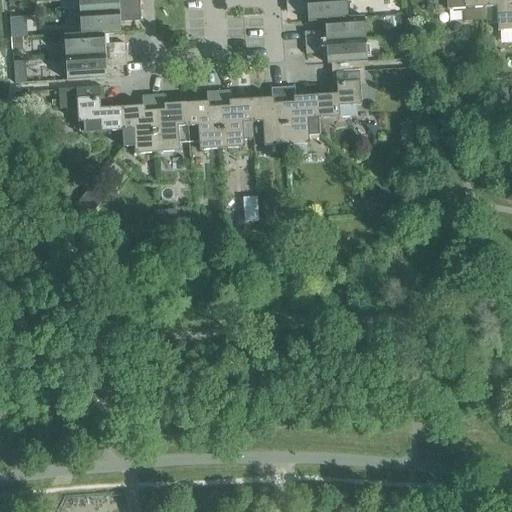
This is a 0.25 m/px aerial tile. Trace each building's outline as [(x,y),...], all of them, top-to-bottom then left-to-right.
[(77,0),(79,14),(139,10),(138,0),(127,0),(117,1),(117,0),(77,0)] [(307,23),(324,22),(324,21),(347,19),(347,18),(345,0),(311,0),(285,2),(286,13),(306,12),(307,23)] [(445,0),(446,10),(484,8),(486,8),(485,0),(445,0)] [(511,0),(485,0),(486,8),(484,8),(485,25),(496,24),(497,32),(511,30),(511,0)] [(79,14),(80,35),(80,36),(103,34),(103,35),(120,34),(119,23),(140,21),(139,10),(79,14)] [(304,33),(304,44),(365,40),(363,17),(347,18),(347,19),(324,21),(324,22),(324,31),(304,33)] [(63,36),(65,58),(125,54),(124,43),(104,45),(103,35),(103,34),(80,36),(80,35),(63,36)] [(22,38),(10,38),(11,51),(23,50),(22,38)] [(365,40),(304,44),(305,55),(326,54),(326,65),(366,63),(365,40)] [(125,54),(65,58),(66,81),(106,78),(105,67),(126,65),(125,54)] [(389,74),(384,85),(405,94),(410,83),(406,82),(409,76),(396,70),(393,76),(389,74)] [(336,95),(315,96),(317,119),(356,117),(355,106),(360,106),(359,84),(364,84),(363,72),(331,74),(332,86),(335,86),(336,95)] [(24,73),(12,73),(13,84),(25,83),(24,73)] [(83,134),(121,132),(122,132),(121,108),(100,109),(99,101),(103,100),(102,87),(58,90),(59,109),(76,108),(77,123),(82,123),(83,134)] [(294,88),(282,89),(286,146),(308,145),(308,137),(318,136),(317,119),(315,96),(294,97),(294,88)] [(491,89),(492,106),(508,105),(507,88),(491,89)] [(270,99),(250,100),(253,140),(263,140),(263,147),(286,146),(282,89),(270,90),(270,99)] [(229,92),(217,93),(221,150),(243,149),(243,141),(253,140),(250,100),(229,101),(229,92)] [(40,106),(39,93),(27,94),(28,106),(40,106)] [(206,103),(185,104),(188,144),(198,144),(198,151),(221,150),(217,93),(205,94),(206,103)] [(164,96),(153,97),(156,154),(179,153),(178,145),(188,144),(185,104),(165,105),(164,96)] [(122,132),(121,132),(122,148),(133,148),(134,155),(156,154),(153,97),(141,98),(141,107),(121,108),(122,132)] [(394,193),(400,210),(418,203),(418,202),(412,186),(403,190),(394,193)] [(89,188),(76,203),(90,216),(103,201),(89,188)] [(378,198),(378,204),(381,206),(386,206),(391,201),(383,193),(378,198)] [(256,198),(243,198),(245,222),(258,222),(256,198)] [(275,200),(262,201),(263,220),(276,219),(275,200)]
